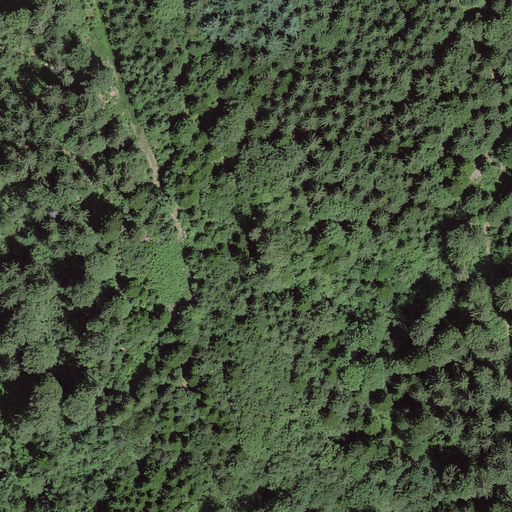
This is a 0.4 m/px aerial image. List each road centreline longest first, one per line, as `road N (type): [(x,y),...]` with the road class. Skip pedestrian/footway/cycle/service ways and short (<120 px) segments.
road 1 (track): [(511,151),(489,223),(511,324)]
road 2 (track): [(457,0),(511,143)]
